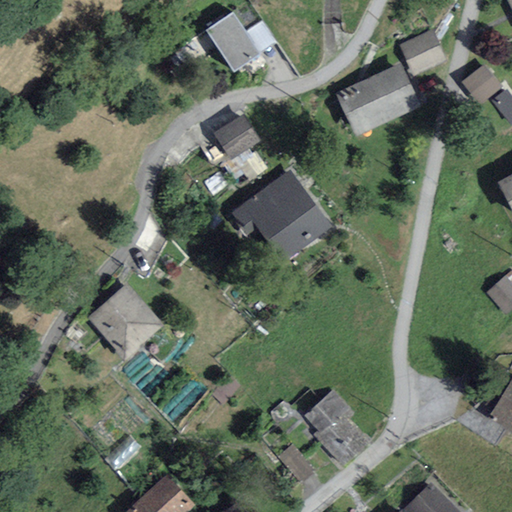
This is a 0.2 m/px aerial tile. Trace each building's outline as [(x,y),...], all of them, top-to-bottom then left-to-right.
[(205,30),(233,71),(261,53),(259,51),(247,31),(232,12),(205,30)] [(274,42),(262,21),(247,31),(259,51),(274,42)] [(430,30),(399,45),(414,75),(445,60),(430,30)] [(401,63),(335,94),(355,135),(420,105),(401,63)] [(500,87),(483,64),(461,82),(478,105),(500,87)] [(511,95),(507,89),(492,101),(511,127),(511,126),(511,95)] [(259,142),(245,115),(215,131),(230,158),(259,142)] [(290,171),(242,206),(282,260),(330,226),(290,171)] [(511,175),(498,183),(511,209),(511,175)] [(511,308),(511,283),(507,277),(487,292),(504,315),(511,308)] [(126,285),(89,317),(122,358),(161,327),(126,285)] [(240,385),(230,375),(211,394),(221,404),(240,385)] [(511,378),(490,415),(511,430),(511,378)] [(345,466),(372,440),(346,418),(352,411),(334,390),(305,417),(318,431),(313,435),(345,466)] [(301,484),(315,472),(292,445),(278,458),(301,484)] [(165,476),(127,511),(187,511),(193,506),(165,476)] [(459,511),(431,483),(403,507),(407,511),(459,511)] [(245,511),(239,502),(224,511),(245,511)]
